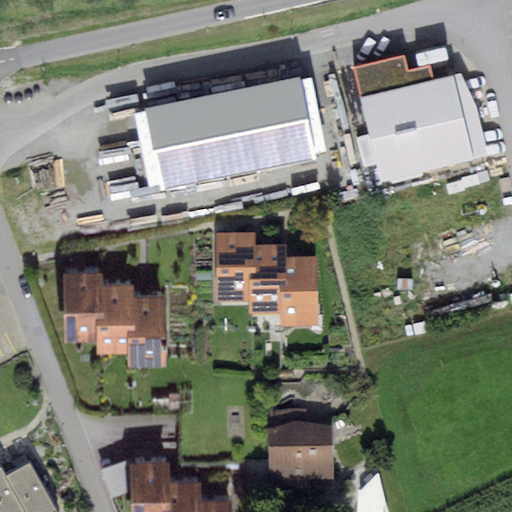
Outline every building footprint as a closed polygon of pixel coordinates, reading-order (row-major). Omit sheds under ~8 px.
[(354,67),(381,181),(475,159),(455,74),(433,79),(430,65),(406,70),(403,56),(354,67)] [(461,73),(455,74),(475,159),(489,156),(476,105),(461,73)] [(300,74),(143,105),(159,190),(317,159),(300,74)] [(253,233),(216,233),(217,301),(254,300),(253,245),(253,233)] [(286,245),(253,245),(254,300),(254,314),(286,314),(286,258),(286,245)] [(318,258),(286,258),(286,314),(286,327),(318,327),(318,258)] [(100,266),(64,266),(64,334),(101,333),(100,278),(100,266)] [(133,278),(100,278),(101,333),(101,347),(133,347),(133,291),(133,278)] [(165,291),(133,291),(133,347),(133,360),(165,360),(165,291)] [(269,428),(267,428),(270,491),(304,491),(310,480),(334,482),(332,427),(308,427),(306,409),(269,409),(269,428)] [(168,457),(132,457),(132,511),(168,511),(168,474),(168,457)] [(52,511),(56,510),(29,464),(7,476),(26,511),(52,511)] [(26,511),(7,476),(2,468),(0,468),(0,511),(26,511)] [(201,474),(168,474),(168,511),(201,511),(201,493),(201,474)] [(232,511),(232,493),(201,493),(201,511),(232,511)]
